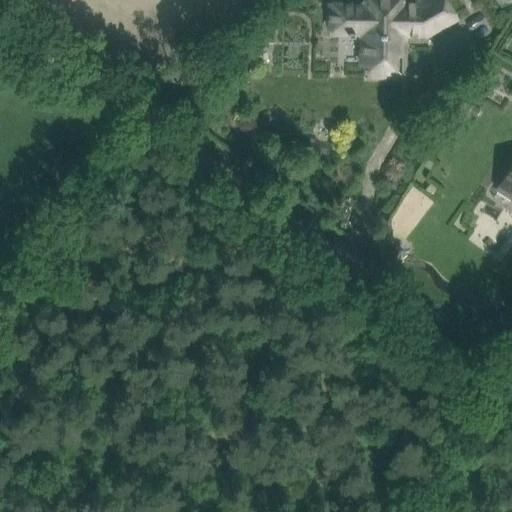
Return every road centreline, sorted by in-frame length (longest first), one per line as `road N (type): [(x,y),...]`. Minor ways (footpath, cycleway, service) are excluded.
road 1 (unclassified): [(499,396),(134,102)]
road 2 (track): [(0,297),(134,102)]
road 3 (track): [(134,102),(0,22)]
